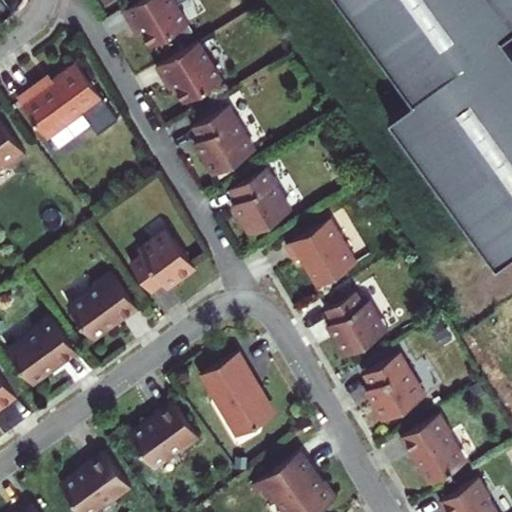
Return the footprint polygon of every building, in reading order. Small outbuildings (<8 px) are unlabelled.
[(133,0),(122,7),(132,24),(137,21),(150,42),(192,17),(182,0),(133,0)] [(511,55),(499,38),(511,28),(511,0),(337,0),(413,103),(389,120),(497,264),(511,252),(511,55)] [(202,35),(155,62),(166,80),(170,77),(183,98),(225,73),(202,35)] [(30,84),(17,94),(46,134),(49,133),(58,145),(91,121),(97,130),(117,116),(75,59),(34,89),(30,84)] [(195,140),(214,171),(254,147),(228,104),(193,124),(200,137),(195,140)] [(25,151),(0,116),(0,162),(1,162),(8,163),(25,151)] [(232,200),(250,230),(290,206),(265,163),(229,184),(237,197),(232,200)] [(329,215),(285,241),(294,256),(299,254),(317,282),(355,259),(329,215)] [(162,279),(165,284),(194,263),(166,226),(138,246),(141,251),(129,260),(150,288),(162,279)] [(120,317),(137,304),(110,267),(92,280),(94,283),(68,303),(91,335),(118,315),(120,317)] [(336,315),(331,318),(350,349),(389,325),(371,295),(366,298),(359,285),(329,303),(336,315)] [(59,361),(76,348),(49,311),(31,324),(34,327),(7,347),(31,379),(58,359),(59,361)] [(240,430),(271,411),(249,374),(252,372),(238,347),(199,371),(218,402),(222,400),(240,430)] [(398,349),(363,370),(370,383),(365,386),(383,416),(423,392),(398,349)] [(0,404),(15,393),(0,371),(0,404)] [(275,409),(252,372),(249,374),(271,411),(275,409)] [(199,434),(172,397),(154,410),(155,411),(128,431),(152,463),(179,444),(181,447),(199,434)] [(439,409),(399,433),(411,451),(412,450),(429,479),(464,459),(447,430),(450,428),(439,409)] [(130,484),(103,447),(86,460),(87,461),(60,481),(82,511),(85,511),(110,494),(112,497),(130,484)] [(287,511),(310,511),(337,493),(325,476),(321,479),(317,482),(309,471),(313,469),(298,447),(255,479),(261,486),(271,500),(276,496),(287,511)] [(313,469),(309,471),(317,482),(321,479),(313,469)] [(438,497),(446,511),(496,511),(486,494),(489,493),(478,474),(438,497)] [(255,491),(261,486),(255,479),(249,483),(255,491)] [(38,511),(30,500),(13,511),(38,511)]
